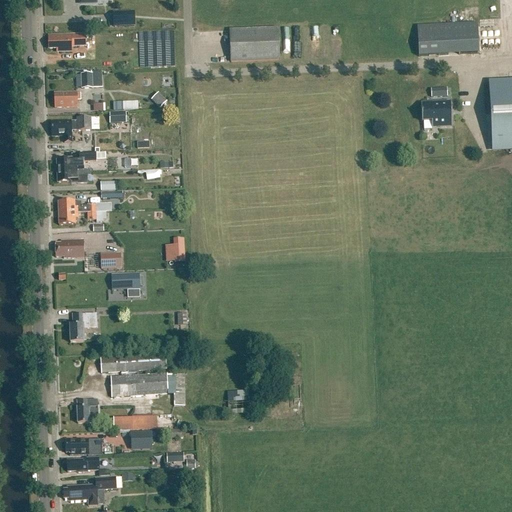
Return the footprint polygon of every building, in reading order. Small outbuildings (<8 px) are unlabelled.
[(121,13),(122,19),(116,20),(116,27),(132,26),(131,12),(121,13)] [(477,24),(417,27),(418,58),(428,57),(479,54),(477,24)] [(278,29),(229,31),(230,63),(280,61),(278,29)] [(85,35),(79,35),(79,37),(71,37),(71,36),(48,37),(49,50),(57,49),(57,53),(72,52),(72,47),(85,47),(85,35)] [(92,75),(80,75),(81,90),(92,90),(92,75)] [(511,82),(489,84),(493,152),(511,150),(511,82)] [(444,88),(427,89),(428,98),(445,97),(444,88)] [(79,94),(56,94),(56,109),(79,109),(79,94)] [(159,95),(153,102),(161,110),(167,103),(159,95)] [(452,127),(450,103),(421,105),(422,123),(431,122),(432,128),(452,127)] [(110,113),(110,124),(126,123),(126,113),(110,113)] [(52,137),(61,137),(64,137),(65,144),(71,143),(71,132),(91,131),(91,119),(77,119),(77,122),(71,122),(71,120),(51,121),(52,137)] [(79,161),(57,162),(57,173),(90,172),(90,171),(84,172),(84,163),(96,163),(96,154),(85,154),(79,154),(79,161)] [(159,178),(158,170),(143,173),(145,181),(159,178)] [(90,172),(57,173),(58,184),(78,183),(78,185),(88,184),(87,176),(91,176),(91,174),(90,174),(90,172)] [(117,192),(117,184),(101,184),(101,193),(117,192)] [(58,203),(59,215),(78,215),(78,214),(88,214),(106,213),(109,213),(109,205),(88,206),(88,207),(81,207),(81,209),(75,209),(74,203),(58,203)] [(106,213),(88,214),(88,222),(96,222),(96,223),(104,223),(104,221),(107,221),(106,213)] [(75,220),(78,220),(78,215),(59,215),(59,227),(75,226),(75,220)] [(184,241),(174,241),(175,264),(185,264),(184,241)] [(64,245),(56,245),(56,258),(64,258),(64,260),(84,259),(83,242),(64,243),(64,245)] [(120,255),(100,256),(101,270),(121,269),(120,255)] [(107,291),(137,290),(136,274),(107,275),(107,291)] [(187,327),(187,315),(178,315),(179,327),(187,327)] [(73,317),(74,328),(70,328),(71,344),(85,343),(84,330),(97,329),(97,316),(73,317)] [(127,377),(110,378),(111,399),(174,396),(175,408),(185,407),(184,375),(167,376),(167,375),(137,377),(137,372),(167,371),(166,356),(102,360),(102,374),(127,373),(127,377)] [(227,393),(229,417),(258,415),(257,391),(227,393)] [(77,402),(78,410),(77,410),(78,425),(89,425),(88,402),(77,402)] [(156,417),(113,418),(114,432),(157,431),(156,417)] [(151,434),(131,434),(131,447),(131,451),(152,451),(152,447),(151,434)] [(101,440),(65,442),(66,455),(70,454),(70,457),(88,456),(88,457),(102,457),(101,440)] [(86,460),(86,461),(67,462),(68,473),(77,472),(78,475),(87,474),(87,473),(99,472),(98,459),(86,460)] [(67,491),(63,491),(64,501),(68,501),(68,503),(88,502),(88,508),(98,507),(97,492),(116,491),(115,479),(95,480),(96,487),(67,488),(67,491)]
